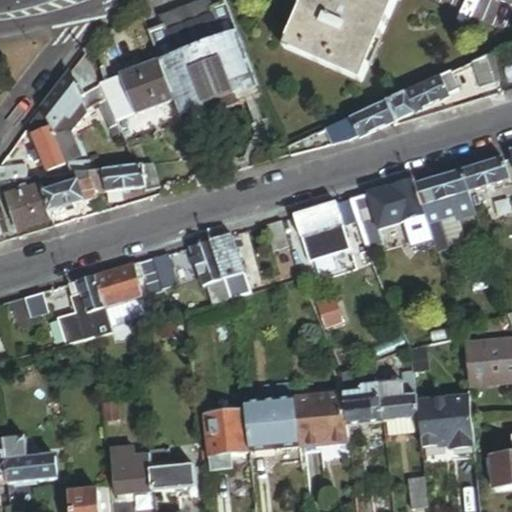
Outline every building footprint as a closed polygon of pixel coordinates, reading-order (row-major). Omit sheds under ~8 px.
[(209,0),(160,19),(164,28),(214,9),(209,0)] [(303,0),(282,50),(360,84),(396,0),(303,0)] [(511,0),(422,0),(505,37),(511,33),(511,0)] [(233,100),(260,89),(227,4),(214,9),(164,28),(150,34),(162,65),(176,103),(182,119),(205,111),(233,100)] [(103,88),(89,57),(73,75),(79,89),(83,88),(86,95),(87,96),(103,88)] [(494,58),(487,61),(495,87),(502,84),(494,58)] [(495,87),(487,61),(473,67),(481,92),(495,87)] [(139,117),(176,103),(162,65),(124,80),(139,117)] [(79,89),(73,75),(43,113),(52,132),(86,95),(83,88),(79,89)] [(456,95),(451,78),(442,82),(449,98),(456,95)] [(449,98),(442,82),(442,80),(388,104),(398,125),(450,100),(449,98)] [(109,102),(103,88),(87,96),(93,108),(100,105),(109,102)] [(236,109),(263,98),(260,89),(233,100),(236,109)] [(86,113),(93,108),(87,96),(86,95),(52,132),(54,137),(86,113)] [(233,100),(205,111),(208,119),(236,109),(233,100)] [(122,133),(109,102),(100,105),(114,136),(122,133)] [(398,125),(388,104),(342,126),(350,142),(351,145),(360,140),(361,142),(398,125)] [(208,119),(205,111),(182,119),(186,128),(208,119)] [(52,132),(43,113),(29,132),(37,138),(52,132)] [(86,113),(54,137),(64,161),(79,155),(71,134),(86,113)] [(350,142),(342,126),(318,137),(324,149),(350,142)] [(54,137),(52,132),(37,138),(43,153),(47,161),(52,175),(67,169),(66,167),(64,161),(54,137)] [(138,170),(148,169),(139,149),(131,152),(138,170)] [(47,161),(43,153),(36,156),(40,164),(47,161)] [(79,155),(64,161),(66,167),(82,161),(79,155)] [(505,163),(464,176),(470,197),(511,185),(505,163)] [(70,167),(71,179),(92,177),(90,164),(70,167)] [(0,187),(32,183),(30,168),(0,172),(0,187)] [(159,189),(152,168),(148,169),(138,170),(92,176),(94,183),(98,197),(159,189)] [(54,181),(71,179),(67,169),(52,175),(54,181)] [(470,197),(464,176),(420,189),(426,210),(470,197)] [(99,201),(98,197),(94,183),(46,197),(51,217),(99,201)] [(420,189),(418,184),(398,190),(399,191),(409,225),(414,224),(429,219),(426,210),(420,189)] [(46,197),(44,190),(9,200),(18,232),(53,222),(51,217),(46,197)] [(409,225),(399,191),(374,199),(384,224),(387,232),(409,225)] [(374,199),(373,197),(354,203),(365,230),(384,224),(374,199)] [(460,222),(476,217),(470,197),(426,210),(429,219),(430,224),(458,216),(460,222)] [(341,207),(300,219),(307,241),(347,229),(341,207)] [(430,224),(437,246),(441,259),(468,251),(460,222),(458,216),(430,224)] [(422,251),(437,246),(430,224),(429,219),(414,224),(422,251)] [(294,250),(286,224),(270,229),(278,254),(294,250)] [(384,224),(365,230),(373,252),(392,245),(387,232),(384,224)] [(237,238),(216,245),(228,283),(248,277),(237,238)] [(228,283),(216,245),(195,251),(207,290),(211,288),(228,283)] [(172,259),(159,263),(168,293),(181,288),(172,259)] [(159,263),(158,262),(145,266),(150,281),(155,299),(168,295),(168,293),(159,263)] [(150,281),(145,266),(137,268),(142,284),(150,281)] [(137,268),(101,279),(111,311),(111,312),(130,306),(147,301),(142,284),(137,268)] [(294,284),(303,282),(300,272),(291,274),(294,284)] [(248,277),(228,283),(233,302),(254,296),(248,277)] [(111,311),(101,279),(83,285),(87,298),(93,317),(97,315),(111,311)] [(233,302),(228,283),(211,288),(217,307),(233,302)] [(168,295),(170,300),(183,296),(181,288),(168,293),(168,295)] [(54,316),(48,295),(30,301),(30,302),(36,321),(54,316)] [(89,344),(105,339),(97,315),(93,317),(87,298),(76,302),(81,318),(88,341),(89,344)] [(38,330),(36,321),(30,302),(14,307),(22,334),(38,330)] [(118,335),(137,329),(130,306),(111,312),(118,335)] [(111,312),(111,311),(97,315),(105,339),(118,335),(111,312)] [(88,341),(81,318),(78,325),(81,338),(88,341)] [(142,339),(140,329),(137,329),(118,335),(120,345),(142,339)] [(511,343),(465,348),(470,391),(511,387),(511,343)] [(14,351),(0,354),(0,366),(17,362),(14,351)] [(361,396),(359,373),(347,377),(348,390),(349,397),(361,396)] [(420,404),(417,375),(405,377),(407,387),(383,389),(387,425),(391,425),(419,422),(422,422),(420,404)] [(22,384),(4,386),(7,418),(25,416),(22,384)] [(299,402),(299,395),(298,387),(263,391),(264,398),(256,399),(256,407),(299,402)] [(387,425),(383,389),(366,391),(367,395),(361,396),(349,397),(352,429),(387,425)] [(299,402),(349,397),(348,390),(299,395),(299,402)] [(352,429),(349,397),(299,402),(305,450),(354,445),(352,429)] [(470,399),(420,404),(422,422),(423,437),(422,437),(424,453),(451,450),(452,455),(476,453),(470,399)] [(305,450),(299,402),(256,407),(250,407),(251,415),(253,436),(255,436),(257,455),(305,450)] [(255,456),(253,436),(251,415),(209,419),(213,460),(232,458),(255,456)] [(420,436),(419,422),(391,425),(393,439),(420,436)] [(19,424),(7,426),(9,436),(20,435),(19,424)] [(33,442),(9,445),(11,458),(13,482),(13,488),(39,486),(64,484),(62,460),(35,463),(33,442)] [(9,445),(9,444),(0,444),(0,459),(11,458),(9,445)] [(117,451),(120,475),(140,473),(138,460),(140,460),(138,449),(117,451)] [(154,454),(154,458),(155,468),(173,466),(171,452),(154,454)] [(511,457),(493,460),(497,495),(511,493),(511,457)] [(0,483),(13,482),(11,458),(0,459),(0,483)] [(122,499),(158,495),(156,473),(155,468),(154,458),(140,460),(138,460),(140,473),(120,475),(122,499)] [(233,467),(232,458),(213,460),(214,469),(233,467)] [(156,473),(182,470),(181,465),(173,466),(155,468),(156,473)] [(156,473),(158,495),(201,490),(199,469),(182,470),(156,473)] [(415,511),(419,511),(430,511),(427,481),(412,482),(415,511)] [(41,511),(39,486),(13,488),(15,511),(41,511)] [(105,511),(104,497),(75,500),(75,511),(105,511)] [(377,511),(376,501),(360,503),(361,511),(377,511)]
